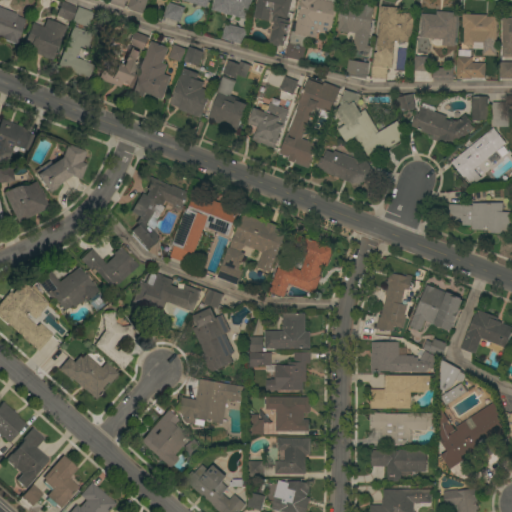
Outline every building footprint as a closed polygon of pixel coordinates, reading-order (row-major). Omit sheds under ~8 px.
[(125,0),(122,8),(107,3),(108,0),(125,0)] [(148,0),(143,14),(129,9),(128,8),(129,7),(128,7),(130,0),(148,0)] [(182,0),(208,0),(206,8),(182,0)] [(252,0),(247,20),(212,10),(214,0),(252,0)] [(258,0),(292,0),(288,19),(285,18),(285,19),(286,19),(286,20),(290,21),(284,46),(280,45),(280,46),(274,45),(274,44),(270,43),(275,22),(254,17),(258,0)] [(299,11),(298,11),(299,2),(300,2),(300,0),(322,0),(337,3),(330,35),(317,32),(316,38),(309,36),(308,38),(306,37),(304,44),(306,45),(303,61),(286,57),(289,41),(290,41),(292,31),(295,32),(299,11)] [(342,0),(373,5),(372,8),(374,8),(367,45),(371,46),(370,52),(353,49),(355,33),(349,32),(349,33),(339,32),(339,30),(338,30),(342,0)] [(76,7),(71,21),(71,22),(55,16),(61,1),(76,7)] [(163,17),(168,2),(185,8),(180,23),(163,17)] [(380,6),(400,8),(399,12),(412,14),(409,43),(394,41),(393,58),(376,57),(380,6)] [(93,13),(87,27),(71,21),(76,7),(93,13)] [(16,14),(15,15),(24,19),(15,40),(17,41),(15,45),(0,39),(0,10),(1,11),(2,8),(16,14)] [(420,38),(421,14),(436,15),(437,11),(457,13),(454,46),(442,45),(442,39),(420,38)] [(487,15),(487,17),(497,17),(496,46),(483,45),(483,43),(473,42),(473,45),(463,45),(464,27),(462,27),(462,14),(487,15)] [(502,18),(511,18),(511,57),(503,57),(502,18)] [(21,49),(31,23),(42,27),(45,19),(65,27),(62,37),(60,36),(51,60),(21,49)] [(248,30),(243,44),(222,38),(226,24),(248,30)] [(72,27),(95,36),(89,50),(79,46),(74,58),(93,65),(88,79),(56,67),(72,27)] [(129,45),(134,32),(148,37),(144,50),(129,45)] [(151,41),(168,48),(162,63),(167,65),(164,74),(171,77),(162,99),(158,98),(145,93),(143,97),(131,93),(151,41)] [(187,49),(182,63),(168,58),(173,45),(187,49)] [(198,66),(184,61),(189,47),(203,52),(204,53),(199,67),(198,66)] [(98,79),(106,57),(123,64),(124,61),(123,61),(126,54),(127,54),(129,48),(140,52),(127,85),(121,82),(119,87),(98,79)] [(431,57),(430,72),(414,70),(415,56),(431,57)] [(457,57),(472,58),(472,63),(485,63),(485,77),(471,77),(471,79),(456,78),(457,57)] [(373,59),(388,61),(387,79),(371,78),(373,59)] [(228,60),(239,64),(240,61),(251,65),(246,78),(237,75),(236,78),(223,73),(228,60)] [(366,79),(349,76),(349,73),(346,73),(349,60),(369,63),(366,79)] [(511,62),(511,78),(499,78),(500,62),(511,62)] [(210,91),(200,118),(178,110),(179,108),(170,104),(183,68),(198,74),(196,80),(204,83),(202,88),(210,91)] [(434,82),(433,68),(453,68),(453,81),(434,82)] [(208,120),(209,118),(208,117),(209,114),(210,114),(218,93),(216,93),(222,75),(236,80),(230,95),(239,99),(239,101),(247,104),(237,130),(208,120)] [(293,95),(280,90),(285,76),(298,82),(293,95)] [(309,168),(287,160),(289,157),(279,154),(287,133),(289,133),(297,110),(296,110),(308,79),(323,85),(324,82),(340,88),(331,113),(316,108),(315,110),(313,109),(302,139),(317,145),(309,168)] [(382,152),(379,148),(368,156),(359,142),(358,142),(355,136),(346,142),(338,129),(345,125),(337,112),(338,111),(336,108),(341,105),(341,104),(345,90),(360,95),(357,107),(360,112),(365,109),(379,132),(397,121),(403,131),(401,132),(405,138),(382,152)] [(397,98),(412,94),(415,107),(415,108),(401,112),(397,98)] [(488,120),(471,120),(471,97),(488,96),(488,120)] [(492,102),(505,102),(505,118),(508,118),(509,127),(493,127),(492,102)] [(289,111),(274,148),(261,143),(260,144),(254,141),(252,140),(257,127),(248,123),(254,108),(266,113),(270,103),(289,111)] [(447,116),(445,119),(450,121),(451,118),(468,125),(463,137),(459,135),(457,140),(454,139),(453,141),(454,141),(452,147),(431,139),(432,136),(417,130),(419,125),(415,123),(421,107),(447,116)] [(0,119),(26,129),(24,132),(34,135),(28,151),(12,146),(10,152),(2,149),(0,154),(0,119)] [(493,128),(506,143),(474,169),(481,178),(472,186),(465,176),(464,177),(451,162),(493,128)] [(85,152),(81,162),(86,164),(80,179),(70,175),(54,186),(55,187),(48,192),(48,191),(47,191),(35,174),(36,174),(34,171),(49,161),(51,164),(60,157),(61,158),(66,144),(85,152)] [(498,152),(504,147),(508,153),(502,158),(498,152)] [(363,162),(366,160),(374,174),(362,182),(361,180),(360,186),(316,169),(320,157),(323,158),(326,150),(333,153),(334,151),(363,162)] [(0,168),(11,167),(13,181),(0,183),(0,168)] [(130,231),(137,225),(134,223),(138,217),(130,211),(140,193),(145,196),(148,190),(146,189),(151,177),(172,187),(172,186),(189,193),(181,210),(173,207),(174,205),(165,201),(162,207),(156,204),(145,222),(159,238),(147,249),(130,231)] [(48,207),(17,223),(2,193),(13,187),(18,186),(26,186),(35,181),(48,207)] [(205,227),(194,254),(188,252),(184,263),(170,257),(175,246),(173,245),(194,193),(239,211),(229,236),(205,227)] [(472,206),(472,203),(502,203),(502,212),(509,212),(509,234),(490,233),(490,230),(472,230),(472,226),(462,225),(462,221),(449,221),(449,204),(472,206)] [(286,230),(270,272),(257,267),(263,252),(244,245),(241,253),(229,248),(243,213),(286,230)] [(288,284),(283,297),(268,292),(280,262),(301,270),(305,258),(289,252),(296,234),(333,248),(327,267),(323,265),(319,276),(321,277),(314,293),(288,284)] [(117,284),(115,282),(109,287),(91,268),(89,270),(79,259),(91,249),(104,263),(113,255),(112,254),(119,247),(123,251),(122,251),(132,261),(137,265),(117,284)] [(245,255),(240,269),(243,270),(237,285),(217,277),(228,249),(245,255)] [(58,282),(68,274),(69,274),(78,267),(90,282),(91,282),(98,290),(85,301),(83,299),(73,308),(71,305),(63,311),(56,302),(54,303),(37,281),(49,271),(58,282)] [(139,281),(144,283),(147,275),(148,276),(149,273),(154,275),(155,273),(173,280),(171,285),(183,290),(185,285),(201,291),(193,312),(165,301),(158,318),(140,311),(142,306),(131,302),(139,281)] [(389,284),(387,284),(390,273),(406,277),(406,275),(412,276),(408,290),(404,289),(401,304),(407,306),(404,316),(406,317),(403,329),(400,328),(400,329),(395,328),(395,327),(394,326),(392,331),(376,328),(378,317),(381,317),(389,284)] [(0,318),(0,301),(9,291),(11,293),(22,281),(47,303),(33,319),(27,314),(25,317),(35,326),(39,323),(51,334),(37,351),(0,318)] [(426,284),(461,298),(460,299),(462,300),(457,313),(458,313),(455,320),(454,320),(450,330),(449,330),(448,331),(435,326),(436,325),(425,320),(420,331),(418,330),(417,331),(411,329),(412,327),(410,326),(426,284)] [(218,309),(203,304),(209,289),(223,295),(218,309)] [(230,331),(225,334),(234,353),(229,355),(233,362),(211,373),(202,354),(204,353),(193,329),(197,327),(193,317),(211,308),(215,318),(222,314),(230,331)] [(481,338),(475,354),(460,349),(468,330),(469,330),(477,309),(498,318),(497,321),(503,323),(503,324),(511,327),(511,330),(506,348),(481,338)] [(131,357),(121,369),(93,345),(103,330),(101,314),(113,312),(115,323),(121,327),(130,325),(132,338),(117,340),(112,347),(116,351),(120,347),(131,357)] [(265,349),(264,332),(283,331),(283,314),(305,313),(305,332),(310,332),(310,348),(265,349)] [(249,352),(248,337),(262,337),(263,352),(249,352)] [(447,344),(441,358),(428,352),(429,351),(425,350),(428,341),(432,343),(433,339),(447,344)] [(398,342),(398,349),(407,349),(407,356),(413,356),(413,358),(418,358),(418,360),(420,360),(425,351),(437,358),(436,359),(437,360),(430,372),(371,371),(371,354),(372,354),(371,342),(398,342)] [(271,365),(288,365),(288,362),(294,362),(294,353),(310,353),(310,364),(306,364),(306,382),(302,382),(302,390),(266,391),(266,381),(270,381),(270,379),(274,379),(274,372),(266,372),(266,366),(258,366),(258,367),(249,368),(249,353),(271,353),(271,365)] [(100,367),(104,362),(117,374),(108,384),(106,382),(100,389),(102,390),(94,399),(83,389),(83,390),(70,378),(69,379),(58,369),(68,358),(73,362),(78,356),(81,358),(84,354),(100,367)] [(460,370),(460,372),(466,375),(462,382),(456,380),(452,386),(445,391),(440,386),(441,360),(460,370)] [(370,409),(370,389),(385,389),(385,376),(432,375),(432,391),(425,391),(425,392),(411,392),(411,409),(370,409)] [(222,424),(194,419),(194,417),(189,416),(189,419),(184,418),(184,416),(179,415),(182,397),(196,400),(200,379),(228,385),(229,384),(240,386),(237,401),(227,399),(222,424)] [(447,405),(441,397),(462,384),(467,392),(447,405)] [(310,397),(310,412),(303,412),(303,420),(309,420),(309,431),(276,431),(276,410),(266,410),(266,397),(310,397)] [(0,436),(0,403),(1,402),(17,416),(16,417),(24,424),(8,443),(0,436)] [(493,403),(501,417),(495,421),(504,435),(465,461),(464,460),(449,469),(440,455),(447,451),(437,436),(445,431),(439,422),(446,417),(454,430),(448,434),(449,436),(457,431),(455,427),(493,403)] [(139,441),(166,410),(177,419),(172,426),(184,436),(180,440),(184,443),(173,455),(177,458),(169,468),(139,441)] [(511,435),(509,434),(511,430),(503,427),(509,412),(511,413),(511,435)] [(412,445),(387,445),(387,440),(381,440),(381,430),(371,430),(371,413),(385,413),(385,414),(409,414),(409,413),(431,413),(431,427),(427,427),(427,430),(412,431),(412,445)] [(263,436),(248,436),(248,415),(258,415),(258,420),(263,420),(263,436)] [(47,459),(41,465),(43,466),(33,476),(34,477),(24,488),(15,480),(21,474),(14,467),(13,468),(4,459),(22,440),(21,439),(31,428),(43,439),(35,447),(47,459)] [(310,438),(310,455),(305,455),(305,474),(275,473),(275,461),(284,461),(284,450),(277,450),(278,438),(310,438)] [(194,439),(203,452),(192,460),(183,447),(194,439)] [(401,472),(401,481),(387,481),(387,467),(371,467),(371,450),(426,450),(426,472),(401,472)] [(62,455),(76,468),(68,478),(78,487),(59,508),(55,504),(52,507),(44,500),(47,498),(45,496),(50,491),(42,484),(44,482),(43,481),(44,480),(42,478),(62,455)] [(247,478),(247,461),(263,461),(263,478),(247,478)] [(219,511),(184,480),(192,471),(194,473),(202,464),(208,470),(213,465),(214,466),(215,464),(227,475),(221,482),(228,488),(222,494),(229,500),(234,494),(246,504),(238,511),(219,511)] [(282,511),(271,509),(275,497),(274,497),(278,480),(286,482),(286,481),(299,481),(310,484),(309,488),(309,489),(308,494),(307,495),(306,497),(310,498),(306,511),(282,511)] [(115,503),(106,511),(68,511),(75,505),(78,507),(85,500),(79,495),(90,482),(115,503)] [(20,497),(31,485),(41,494),(31,506),(20,497)] [(457,511),(457,505),(445,507),(443,492),(457,490),(458,491),(475,489),(476,493),(475,493),(475,496),(476,496),(477,502),(476,502),(477,506),(478,506),(478,510),(477,510),(477,511),(457,511)] [(431,490),(431,503),(413,503),(413,511),(370,511),(370,505),(382,505),(382,500),(383,500),(383,490),(431,490)] [(261,511),(247,507),(251,492),(265,496),(261,511)]
